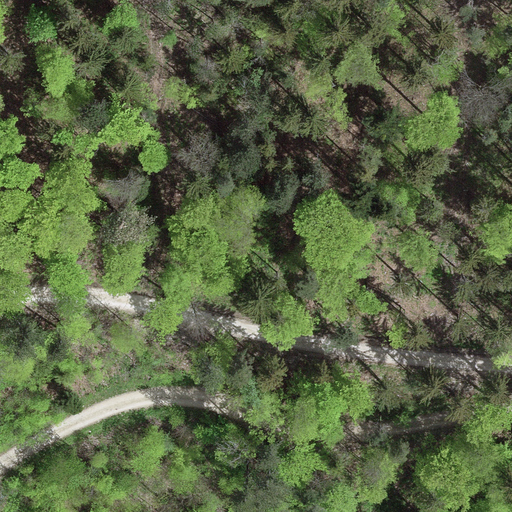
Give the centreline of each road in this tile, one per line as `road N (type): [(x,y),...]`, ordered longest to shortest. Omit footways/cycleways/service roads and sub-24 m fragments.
road 1 (track): [(0,468),(134,400),(186,396),(300,434),(353,435),(511,407)]
road 2 (track): [(511,368),(300,342),(133,298),(0,294)]
